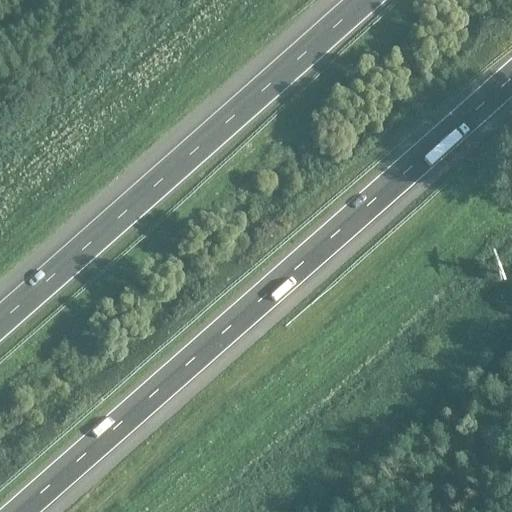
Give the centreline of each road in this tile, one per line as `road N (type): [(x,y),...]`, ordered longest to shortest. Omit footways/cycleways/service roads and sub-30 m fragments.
road 1 (motorway): [(17,511),(511,78)]
road 2 (motorway): [(361,0),(0,314)]
